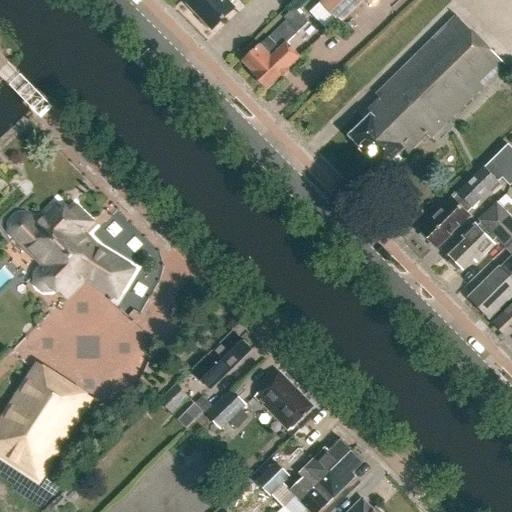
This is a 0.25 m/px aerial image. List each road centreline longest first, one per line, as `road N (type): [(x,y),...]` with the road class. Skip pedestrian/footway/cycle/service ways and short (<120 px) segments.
road 1 (residential): [(437,511),(386,450),(0,63)]
road 2 (secondary): [(511,406),(112,0)]
